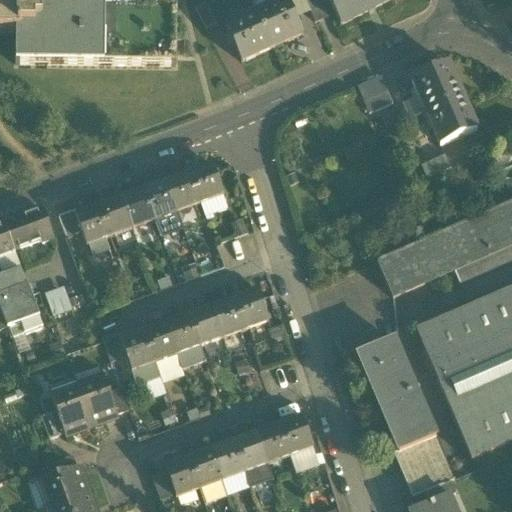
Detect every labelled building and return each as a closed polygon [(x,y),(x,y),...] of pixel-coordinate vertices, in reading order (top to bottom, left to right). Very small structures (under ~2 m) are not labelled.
[(16,67),(176,69),(176,13),(28,12),(28,0),(0,0),(0,35),(16,35),(16,67)] [(256,15),(270,8),(266,0),(249,0),(256,15)] [(285,0),(286,1),(295,22),(310,15),(303,0),(285,0)] [(303,0),(310,15),(315,25),(334,15),(325,0),(303,0)] [(325,0),(334,15),(340,28),(397,0),(325,0)] [(270,8),(256,15),(272,51),(303,37),(295,22),(286,1),(270,8)] [(195,11),(206,32),(216,26),(205,5),(195,11)] [(241,65),(272,51),(256,15),(225,29),(241,65)] [(419,99),(427,116),(463,100),(449,67),(412,83),(419,99)] [(363,104),(387,94),(381,79),(357,89),(363,104)] [(363,104),(368,117),(393,107),(387,94),(363,104)] [(427,116),(419,99),(401,107),(409,123),(427,116)] [(477,132),(463,100),(427,116),(441,148),(477,132)] [(502,177),(511,173),(511,154),(495,161),(502,177)] [(421,169),(428,182),(451,170),(445,157),(421,169)] [(211,167),(188,176),(200,207),(222,198),(211,167)] [(177,215),(200,207),(188,176),(166,184),(177,215)] [(155,223),(177,215),(166,184),(143,192),(155,223)] [(132,232),(155,223),(143,192),(121,200),(132,232)] [(222,198),(200,207),(205,220),(227,212),(222,198)] [(110,240),(132,232),(121,200),(98,209),(110,240)] [(393,300),(454,274),(506,251),(511,248),(511,207),(425,245),(377,266),(393,300)] [(86,248),(88,248),(105,241),(110,240),(98,209),(75,217),(81,234),(86,248)] [(43,212),(4,226),(14,254),(41,244),(42,246),(54,242),(43,212)] [(64,235),(66,240),(81,234),(75,217),(74,213),(59,219),(64,235)] [(177,215),(155,223),(160,238),(183,230),(177,215)] [(232,225),(238,241),(249,237),(243,221),(232,225)] [(0,258),(14,254),(4,226),(0,227),(0,258)] [(109,252),(105,241),(88,248),(92,258),(109,252)] [(459,287),(511,263),(511,262),(506,251),(454,274),(459,287)] [(0,274),(0,276),(20,269),(14,254),(0,258),(0,274)] [(186,285),(200,280),(195,266),(181,272),(186,285)] [(0,279),(0,297),(27,288),(26,286),(25,286),(20,272),(2,279),(0,279)] [(43,331),(27,288),(0,297),(0,312),(1,315),(7,331),(11,342),(25,337),(43,331)] [(64,289),(44,297),(53,320),(73,313),(64,289)] [(511,292),(416,334),(472,462),(511,445),(511,292)] [(255,295),(234,303),(245,333),(267,325),(255,295)] [(277,313),(272,298),(261,301),(265,316),(277,313)] [(222,341),(245,333),(234,303),(211,311),(222,341)] [(200,349),(222,341),(211,311),(188,319),(200,349)] [(166,327),(177,358),(200,349),(188,319),(166,327)] [(143,335),(155,366),(177,358),(166,327),(143,335)] [(126,360),(131,375),(151,367),(155,366),(143,335),(121,344),(120,344),(126,360)] [(104,345),(111,365),(126,360),(120,344),(121,344),(119,336),(103,342),(104,345)] [(31,353),(25,337),(11,342),(17,358),(31,353)] [(357,360),(380,412),(417,396),(394,343),(357,360)] [(205,365),(200,349),(177,358),(183,372),(205,365)] [(183,372),(177,358),(155,366),(160,381),(183,372)] [(155,366),(151,367),(156,382),(160,381),(155,366)] [(156,382),(151,367),(131,375),(137,390),(138,389),(156,382)] [(73,379),(78,393),(104,383),(99,370),(73,379)] [(166,397),(160,381),(156,382),(138,389),(145,405),(166,397)] [(104,383),(78,393),(91,430),(117,421),(116,418),(108,395),(104,383)] [(128,414),(120,391),(108,395),(116,418),(128,414)] [(65,439),(91,430),(78,393),(52,402),(56,414),(64,437),(65,439)] [(436,440),(417,396),(380,412),(398,455),(399,456),(426,444),(436,440)] [(40,420),(48,442),(64,437),(56,414),(40,420)] [(301,420),(278,428),(290,459),(312,451),(301,420)] [(278,428),(256,436),(267,467),(290,459),(278,428)] [(233,445),(245,476),(267,467),(256,436),(233,445)] [(444,488),(450,485),(455,483),(436,440),(426,444),(444,488)] [(444,488),(426,444),(399,456),(398,455),(394,457),(413,501),(426,495),(444,488)] [(233,445),(211,453),(222,484),(245,476),(233,445)] [(312,451),(290,459),(297,478),(319,469),(312,451)] [(188,461),(200,492),(222,484),(211,453),(188,461)] [(50,467),(54,477),(77,469),(73,459),(57,464),(50,467)] [(176,501),(200,492),(188,461),(165,470),(166,473),(175,498),(176,501)] [(273,482),(267,467),(245,476),(250,491),(273,482)] [(42,482),(51,509),(89,495),(79,468),(77,469),(54,477),(42,482)] [(151,479),(160,504),(175,498),(166,473),(151,479)] [(222,484),(228,499),(250,491),(245,476),(222,484)] [(228,499),(222,484),(200,492),(205,507),(228,499)] [(426,495),(431,506),(446,500),(450,498),(455,496),(450,485),(444,488),(426,495)] [(95,511),(89,495),(51,509),(52,511),(95,511)] [(455,511),(450,498),(446,500),(450,511),(455,511)] [(415,511),(450,511),(446,500),(431,506),(415,511)]
